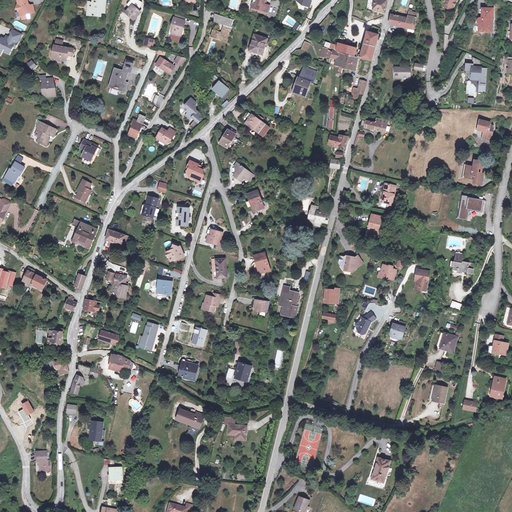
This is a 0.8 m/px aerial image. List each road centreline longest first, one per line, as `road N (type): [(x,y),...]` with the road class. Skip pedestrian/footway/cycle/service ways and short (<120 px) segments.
road 1 (tertiary): [(286,400),(390,0)]
road 2 (tertiary): [(42,509),(61,498),(61,410),(82,299)]
road 3 (residential): [(157,371),(217,170)]
road 4 (unclassified): [(118,184),(204,36),(207,0)]
road 5 (tertiary): [(204,131),(333,0)]
road 6 (residential): [(217,170),(241,253),(225,325)]
road 7 (residential): [(511,155),(497,211),(491,304)]
road 8 (residential): [(392,305),(362,357),(347,416)]
